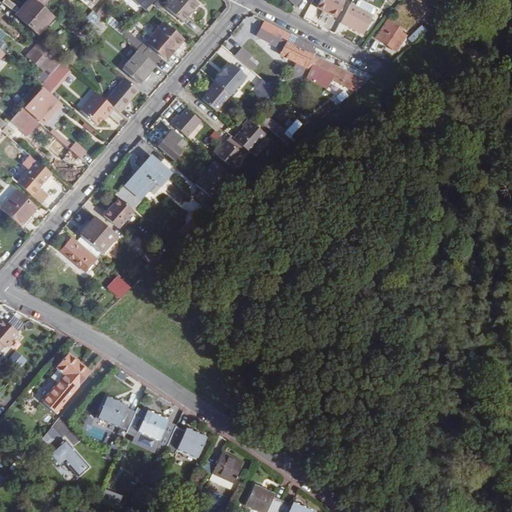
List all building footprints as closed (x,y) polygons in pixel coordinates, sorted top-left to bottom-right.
[(6,0),(4,3),(13,11),(17,6),(9,0),(6,0)] [(37,31),(53,13),(42,4),(36,0),(26,0),(15,13),(37,31)] [(182,20),(198,2),(195,0),(171,0),(167,5),(182,20)] [(335,14),(342,0),(317,0),(316,3),(316,4),(335,14)] [(363,31),(373,12),(372,12),(356,3),(350,0),(339,20),(363,31)] [(357,0),(356,3),(372,12),(375,7),(374,4),(366,0),(357,0)] [(92,7),(85,15),(88,17),(94,22),(100,15),(92,7)] [(75,33),(81,37),(94,22),(88,17),(75,33)] [(269,20),(264,18),(256,33),(261,36),(269,20)] [(395,36),(401,27),(387,18),(375,34),(395,48),(401,39),(395,36)] [(166,56),(183,36),(163,19),(146,39),(166,56)] [(279,51),(295,60),(310,42),(269,20),(261,36),(277,44),(276,47),(280,49),(279,51)] [(409,37),(412,41),(426,30),(422,26),(409,37)] [(160,56),(148,45),(147,46),(127,29),(123,34),(138,47),(138,48),(142,51),(154,62),(160,56)] [(0,35),(0,46),(4,50),(9,44),(5,41),(6,40),(0,35)] [(61,60),(67,65),(77,54),(74,51),(84,40),(81,37),(61,60)] [(310,42),(295,60),(288,73),(288,76),(300,72),(304,64),(310,52),(314,44),(310,42)] [(35,76),(41,82),(61,60),(49,49),(44,54),(33,44),(25,53),(42,68),(35,76)] [(234,53),(244,61),(252,53),(241,44),(234,53)] [(124,64),(140,79),(154,62),(142,51),(138,48),(138,47),(124,64)] [(318,56),(310,52),(304,64),(308,66),(304,76),(315,82),(332,63),(322,58),(324,55),(319,53),(318,56)] [(41,82),(50,90),(69,67),(67,65),(61,60),(41,82)] [(214,79),(229,92),(230,93),(246,75),(230,60),(225,66),(224,65),(217,73),(218,74),(214,79)] [(336,65),(332,63),(315,82),(325,87),(330,78),(352,90),(364,80),(341,68),(343,65),(337,62),(336,65)] [(118,110),(138,87),(123,74),(104,98),(113,105),(118,110)] [(274,87),(262,77),(256,85),(267,94),(274,87)] [(202,96),(216,108),(229,92),(214,79),(208,85),(210,87),(202,96)] [(58,102),(60,100),(42,85),(25,104),(44,121),(56,107),(52,103),(55,100),(58,102)] [(113,105),(104,98),(95,90),(79,108),(96,122),(102,115),(106,110),(108,112),(113,105)] [(6,123),(1,128),(11,136),(19,127),(27,134),(39,121),(21,105),(6,123)] [(178,115),(175,113),(169,120),(185,134),(199,117),(186,106),(178,115)] [(260,107),(254,113),(274,130),(279,123),(260,107)] [(244,124),(234,135),(247,147),(250,150),(266,131),(248,115),(242,122),(244,124)] [(45,126),(57,136),(64,142),(66,138),(46,121),(43,124),(45,126)] [(279,123),(274,130),(287,142),(291,139),(283,131),(285,129),(279,123)] [(69,147),(64,142),(57,136),(45,126),(42,130),(53,140),(66,151),(69,147)] [(187,141),(171,128),(157,144),(172,157),(187,141)] [(213,131),(210,138),(218,142),(221,134),(213,131)] [(230,132),(226,137),(243,152),(247,147),(234,135),(230,132)] [(232,164),(243,152),(226,137),(220,144),(219,142),(213,149),(231,165),(232,164)] [(66,138),(64,142),(80,156),(86,150),(76,141),(73,144),(66,138)] [(243,152),(232,164),(237,168),(248,156),(243,152)] [(140,166),(136,171),(150,183),(155,178),(160,183),(171,170),(150,153),(139,166),(140,166)] [(44,177),(50,170),(36,157),(17,180),(40,200),(47,192),(38,184),(44,177)] [(199,185),(211,195),(231,173),(213,158),(194,181),(199,185)] [(139,196),(150,183),(136,171),(125,183),(139,196)] [(9,181),(0,190),(0,205),(21,223),(37,205),(9,181)] [(208,204),(213,198),(212,197),(211,195),(199,185),(194,192),(208,204)] [(119,226),(135,209),(119,195),(103,213),(119,226)] [(194,213),(190,217),(196,222),(199,219),(194,213)] [(101,250),(116,232),(95,214),(80,232),(81,233),(85,237),(84,238),(91,244),(93,243),(101,250)] [(182,234),(196,222),(190,217),(177,228),(182,234)] [(85,237),(81,233),(77,238),(88,248),(91,244),(84,238),(85,237)] [(61,247),(81,265),(92,252),(72,235),(61,247)] [(159,255),(149,245),(142,254),(152,262),(157,257),(159,255)] [(95,255),(92,252),(81,265),(85,268),(95,255)] [(118,274),(108,284),(119,295),(130,284),(118,274)] [(133,313),(144,301),(140,298),(129,309),(133,313)] [(0,323),(0,354),(0,355),(18,334),(3,320),(0,323)] [(151,360),(154,354),(142,347),(138,352),(151,360)] [(55,415),(90,376),(69,357),(57,370),(66,377),(43,403),(55,415)] [(171,372),(174,368),(161,360),(158,365),(171,372)] [(127,412),(128,409),(107,400),(98,420),(128,433),(135,415),(127,412)] [(157,450),(167,454),(177,432),(167,428),(168,425),(148,417),(139,437),(159,445),(157,450)] [(53,427),(40,439),(49,448),(61,436),(53,427)] [(187,433),(186,436),(177,432),(167,454),(178,458),(180,454),(199,462),(208,442),(187,433)] [(90,469),(66,443),(49,459),(60,470),(66,465),(80,479),(90,469)] [(223,458),(218,469),(210,466),(202,482),(213,486),(216,479),(234,488),(243,467),(223,458)] [(216,479),(213,486),(231,494),(234,488),(216,479)] [(110,491),(107,495),(118,501),(121,497),(110,491)] [(282,511),(285,507),(275,503),(276,499),(257,491),(248,511),(250,511),(282,511)]
